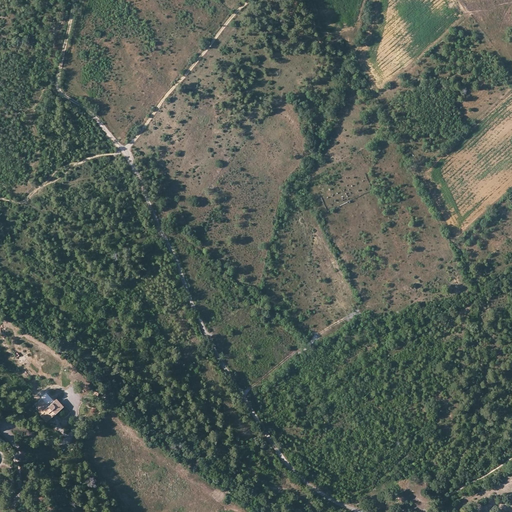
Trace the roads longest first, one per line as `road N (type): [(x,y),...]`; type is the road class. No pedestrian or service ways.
road 1 (track): [(123,149),(213,352),(288,465)]
road 2 (track): [(453,240),(358,68),(323,45),(305,0)]
road 3 (track): [(250,0),(123,149)]
road 4 (track): [(123,149),(90,157),(21,200),(0,197)]
